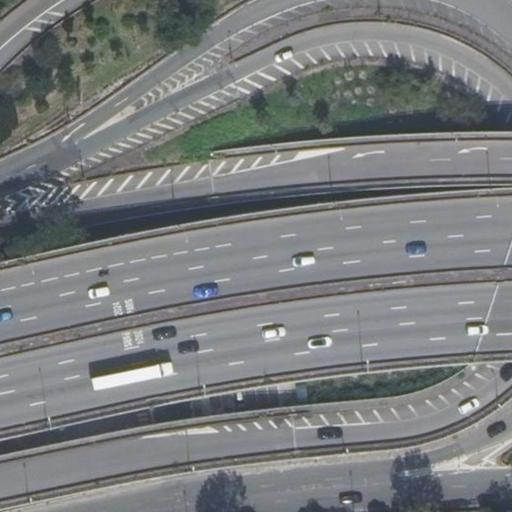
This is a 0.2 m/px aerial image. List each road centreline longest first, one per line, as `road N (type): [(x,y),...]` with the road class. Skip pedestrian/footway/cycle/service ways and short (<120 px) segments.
road 1 (trunk): [(511,97),(470,62),(418,38),(332,35),(22,169)]
road 2 (trunk): [(0,484),(169,451),(415,426),(460,410),(511,371)]
road 3 (trunk): [(0,387),(275,333),(511,313)]
road 4 (trunk): [(511,157),(272,174),(0,225)]
road 5 (trunk): [(511,230),(324,244),(0,300)]
road 6 (trunk): [(293,0),(209,40),(22,169)]
road 7 (trunk): [(268,495),(419,467),(468,452),(511,426)]
road 8 (trunk): [(268,495),(511,483)]
